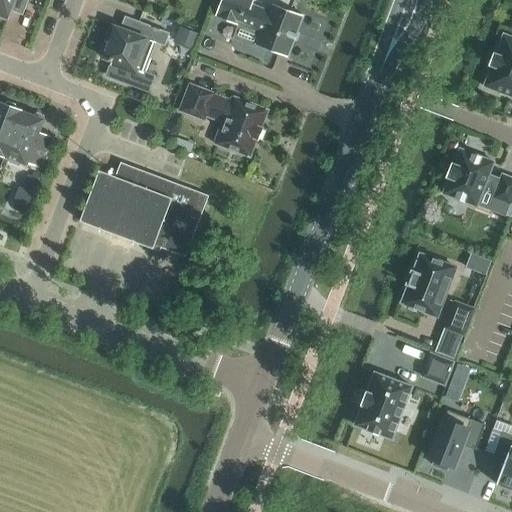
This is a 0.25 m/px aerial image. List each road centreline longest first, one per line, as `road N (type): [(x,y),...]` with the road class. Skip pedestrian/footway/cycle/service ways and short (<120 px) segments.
road 1 (tertiary): [(262,380),(387,53)]
road 2 (residential): [(31,295),(101,103),(44,81)]
road 3 (residential): [(262,380),(31,295)]
road 4 (residential): [(243,433),(447,511)]
